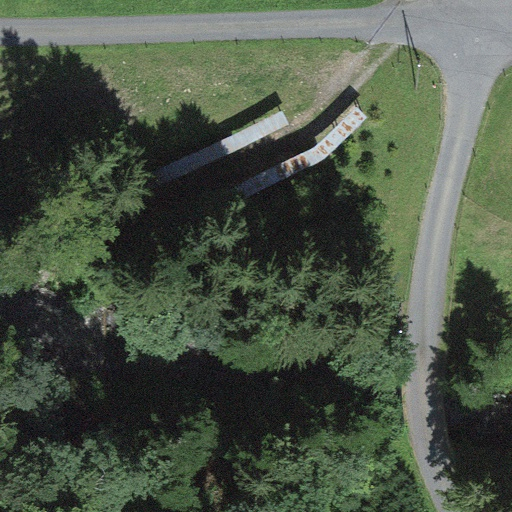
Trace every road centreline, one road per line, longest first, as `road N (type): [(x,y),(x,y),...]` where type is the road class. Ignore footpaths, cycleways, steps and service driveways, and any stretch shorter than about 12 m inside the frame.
road 1 (residential): [(482,22),(436,240),(424,373),(436,466),(457,511)]
road 2 (residential): [(482,22),(0,28)]
